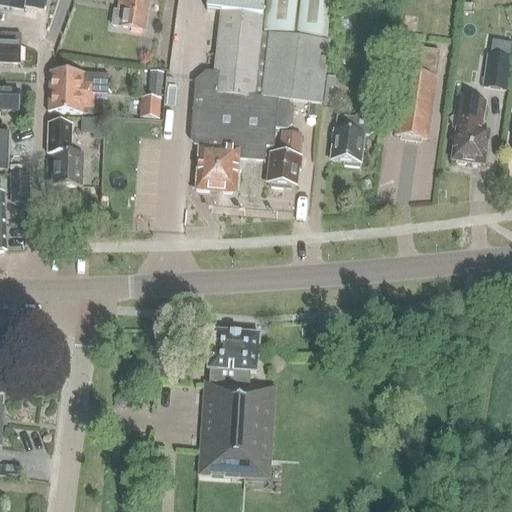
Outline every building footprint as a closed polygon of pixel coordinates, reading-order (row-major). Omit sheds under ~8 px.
[(24,9),(45,13),(47,0),(0,0),(0,8),(23,13),(24,9)] [(119,0),(117,15),(114,14),(112,29),(119,30),(144,34),(149,0),(119,0)] [(195,84),(189,140),(199,150),(195,194),(235,198),(237,177),(240,175),(240,168),(238,166),(238,160),(264,163),(263,165),(266,166),(268,151),(273,152),(275,131),(286,132),(291,127),(293,111),(288,108),(288,105),(308,107),(320,108),(326,45),(318,45),(318,42),(323,42),(327,0),(206,0),(205,15),(220,17),(214,76),(205,76),(195,84)] [(10,36),(0,36),(0,65),(20,66),(20,45),(10,45),(10,36)] [(439,54),(399,49),(396,75),(404,76),(396,138),(426,142),(434,78),(436,78),(439,54)] [(487,56),(482,89),(506,93),(511,60),(509,60),(489,57),(487,56)] [(163,74),(149,72),(148,86),(162,88),(163,74)] [(50,76),(49,96),(93,97),(94,97),(108,97),(108,77),(50,76)] [(326,78),(325,88),(337,89),(338,80),(326,78)] [(0,112),(18,114),(18,94),(0,93),(0,112)] [(93,97),(49,96),(49,116),(93,117),(94,97),(93,97)] [(160,101),(141,100),(139,120),(159,121),(160,101)] [(453,139),(455,142),(452,163),(456,164),(458,166),(463,167),(466,165),(484,167),(488,134),(480,133),(483,110),(484,110),(484,109),(456,105),(457,101),(456,101),(453,118),(449,122),(456,130),(456,132),(454,134),(453,139)] [(308,107),(307,118),(319,119),(320,108),(308,107)] [(360,116),(354,121),(336,118),(335,133),(333,132),(331,146),(333,146),(331,164),(344,166),(343,169),(359,171),(361,155),(363,155),(365,138),(369,138),(373,135),(375,121),(372,117),(360,116)] [(93,137),(93,123),(81,122),(81,136),(93,137)] [(70,157),(71,128),(48,127),(47,158),(52,158),(52,172),(54,172),(53,190),(80,191),(81,157),(70,157)] [(8,135),(0,135),(0,173),(7,174),(8,135)] [(301,137),(281,135),(279,157),(271,157),(268,187),(271,188),(271,190),(283,191),(283,188),(295,190),(297,173),(300,173),(302,160),(298,160),(301,137)] [(29,206),(28,176),(9,176),(10,207),(29,206)] [(249,387),(250,374),(256,375),(259,337),(210,333),(207,372),(209,372),(208,384),(204,384),(196,477),(268,482),(275,389),(249,387)]
